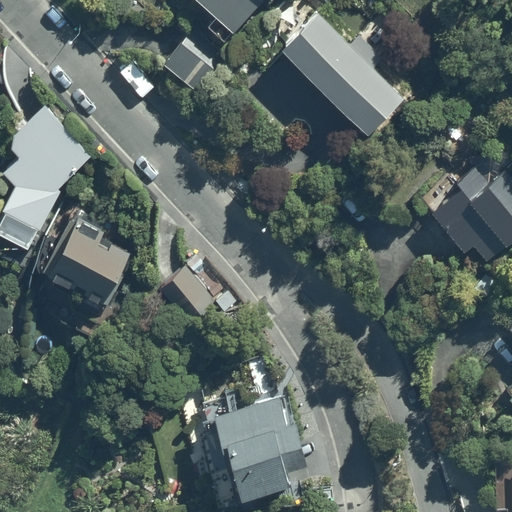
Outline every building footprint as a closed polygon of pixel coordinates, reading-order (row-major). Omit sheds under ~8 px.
[(210,0),(243,28),(267,0),(210,0)] [(328,9),(291,48),(380,132),(418,93),(328,9)] [(229,56),(195,28),(168,60),(202,88),(229,56)] [(92,157),(45,106),(6,143),(21,160),(5,174),(16,187),(4,210),(0,207),(0,236),(26,249),(37,227),(42,230),(62,191),(59,189),(92,157)] [(469,184),(438,208),(467,247),(478,239),(490,254),(511,238),(511,164),(511,163),(492,178),(482,165),(465,178),(469,184)] [(139,244),(79,213),(50,268),(110,299),(139,244)] [(212,298),(185,266),(158,290),(185,321),(212,298)] [(291,392),(226,409),(247,494),(301,481),(298,468),(320,462),(308,416),(298,418),(291,392)]
